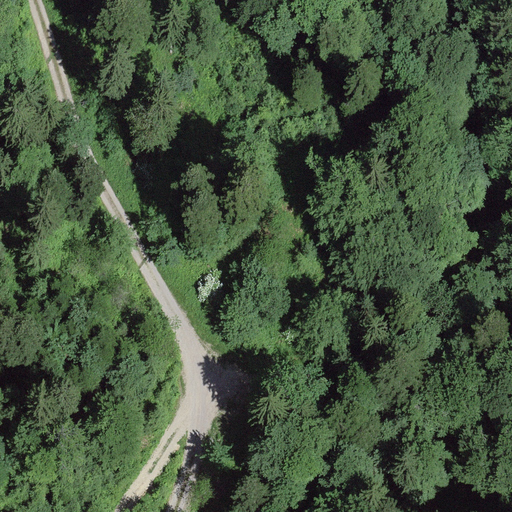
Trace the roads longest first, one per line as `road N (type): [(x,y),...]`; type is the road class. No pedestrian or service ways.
road 1 (track): [(30,0),(102,184),(189,344),(199,441),(173,511)]
road 2 (track): [(196,397),(116,511)]
